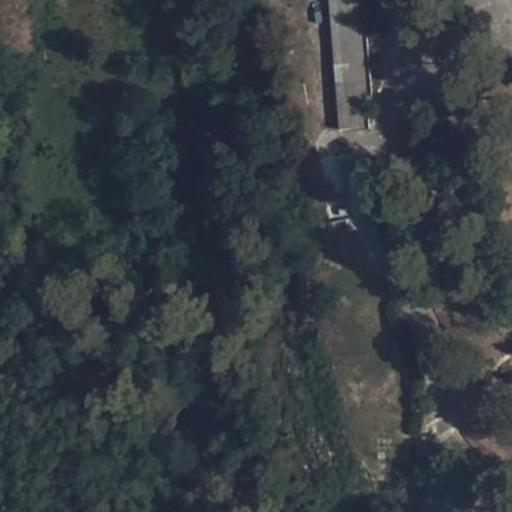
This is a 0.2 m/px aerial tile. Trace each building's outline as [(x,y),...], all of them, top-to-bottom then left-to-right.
[(328,0),(329,14),(360,12),(359,0),(328,0)] [(331,30),(362,28),(360,12),(329,14),(331,30)] [(332,47),(363,45),(362,28),(331,30),(332,47)] [(334,63),(365,61),(363,45),(332,47),(334,63)] [(335,80),(366,77),(365,61),(334,63),(335,80)] [(337,96),(367,94),(366,77),(335,80),(337,96)] [(338,112),(368,110),(367,94),(337,96),(338,112)] [(339,129),(370,127),(368,110),(338,112),(339,129)] [(354,170),(363,171),(365,155),(356,154),(354,170)] [(342,285),(373,282),(371,271),(341,273),(342,285)]
